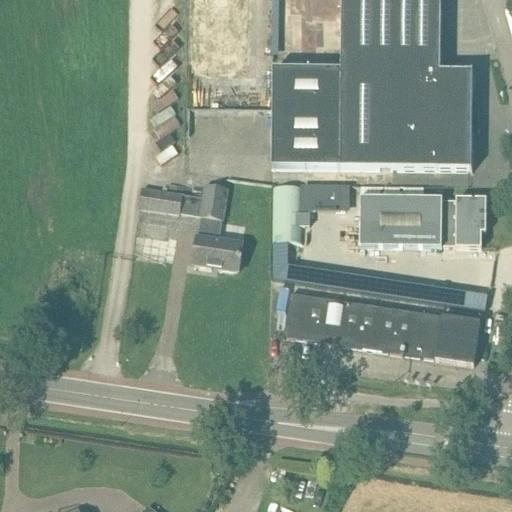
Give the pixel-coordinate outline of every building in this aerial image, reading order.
[(441,76),(441,0),(341,0),(341,75),(273,74),(272,173),(340,173),(470,175),(472,175),(472,153),(471,153),(471,134),(478,134),(478,135),(479,135),(479,116),(478,116),(478,117),(471,117),(471,98),(472,98),(473,75),(471,75),(471,76),(441,76)] [(235,116),(197,118),(198,139),(236,137),(235,116)] [(272,188),(271,246),(301,246),(301,230),(310,230),(310,218),(301,218),(301,214),(346,215),(346,189),(301,189),(272,188)] [(238,275),(242,247),(219,244),(227,193),(206,189),(199,241),(197,241),(193,269),(238,275)] [(143,192),(140,212),(181,218),(184,199),(143,192)] [(456,252),(481,253),(482,237),(486,237),(486,203),(456,202),(456,204),(442,204),(442,202),(361,201),(360,251),(442,252),(442,250),(456,250),(456,252)] [(405,299),(438,300),(438,283),(406,282),(405,299)] [(480,326),(330,304),(290,298),(284,341),(474,370),(480,326)]
